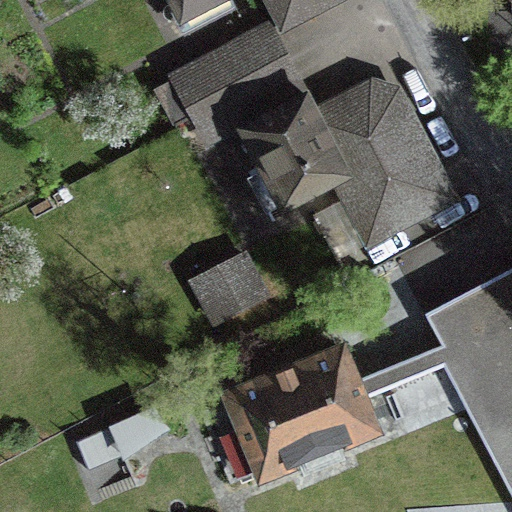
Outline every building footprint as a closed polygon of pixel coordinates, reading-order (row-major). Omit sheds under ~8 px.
[(316,0),(174,0),(183,15),(212,0),(278,0),(286,16),(316,0)] [(194,113),(237,90),(232,82),(285,54),(272,29),(176,79),(194,113)] [(247,109),(300,82),(285,54),(232,82),(237,90),(247,109)] [(432,174),(391,96),(373,90),(319,119),(307,95),(242,128),(265,173),(252,180),(266,209),(280,202),(283,207),(344,175),(362,210),(432,174)] [(216,322),(265,296),(243,254),(194,280),(216,322)] [(511,266),(425,313),(443,344),(354,380),(361,398),(462,357),(511,451),(511,266)] [(263,474),(374,428),(361,398),(354,380),(342,350),(230,396),(263,474)]
